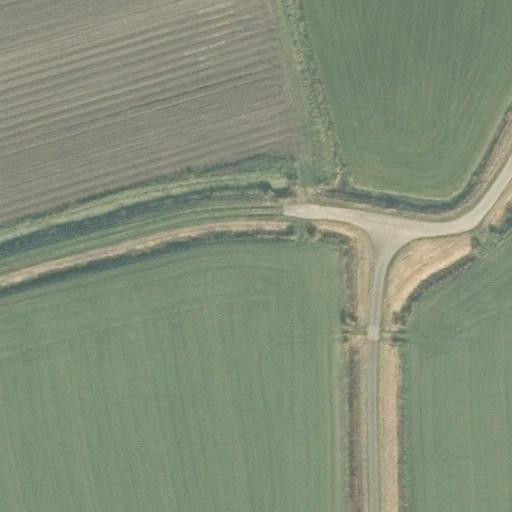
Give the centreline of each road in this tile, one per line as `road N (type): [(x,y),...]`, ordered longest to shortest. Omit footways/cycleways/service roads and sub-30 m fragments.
road 1 (unclassified): [(0,271),(215,212),(300,207),(372,216),(394,237)]
road 2 (unclassified): [(375,511),(372,334),(382,253),(394,237)]
road 3 (unclassified): [(394,237),(470,220),(511,165)]
